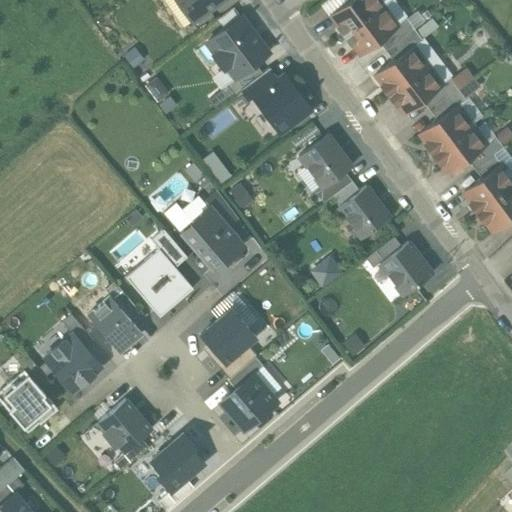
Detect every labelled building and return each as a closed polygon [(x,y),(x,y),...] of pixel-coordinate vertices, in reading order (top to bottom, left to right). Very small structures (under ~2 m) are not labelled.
[(176,0),(192,22),(222,0),(176,0)] [(376,0),(346,0),(339,8),(330,14),(338,24),(335,26),(343,36),(382,7),(376,0)] [(369,47),(378,42),(380,41),(381,38),(397,26),(396,25),(382,7),(343,36),(350,46),(352,44),(360,54),(369,47)] [(240,17),(207,41),(216,53),(213,56),(223,69),(226,66),(235,78),(254,64),(268,54),(240,17)] [(380,41),(378,42),(385,51),(414,29),(405,18),(396,25),(397,26),(381,38),(380,41)] [(385,51),(391,60),(393,58),(396,58),(412,46),(413,48),(422,41),(414,29),(385,51)] [(387,95),(426,66),(413,48),(412,46),(396,58),(393,58),(391,60),(383,68),(375,74),(383,84),(380,86),(387,95)] [(262,73),(254,64),(235,78),(226,85),(233,95),(262,73)] [(423,102),(425,101),(426,98),(441,86),(440,84),(426,66),(387,95),(394,105),(397,103),(405,113),(413,107),(423,102)] [(268,68),(240,90),(248,101),(253,98),(277,80),(268,68)] [(283,75),(277,80),(253,98),(279,133),(309,110),(299,97),(298,97),(292,89),(293,88),(283,75)] [(429,110),(458,88),(450,77),(440,84),(441,86),(426,98),(425,101),(423,102),(429,110)] [(440,117),(456,105),(457,106),(466,99),(458,88),(429,110),(435,118),(437,117),(440,117)] [(431,154),(471,125),(457,106),(456,105),(440,117),(437,117),(435,118),(427,126),(419,133),(426,142),(423,144),(431,154)] [(469,156),(485,144),(484,143),(471,125),(431,154),(438,163),(440,162),(448,172),(457,165),(466,160),(468,159),(469,156)] [(344,171),(351,166),(327,134),(298,156),(322,188),(344,171)] [(473,169),(493,154),(502,147),(493,136),(484,143),(485,144),(469,156),(468,159),(466,160),(473,169)] [(485,176),(500,165),(493,154),(473,169),(480,178),(481,176),(485,176)] [(475,213),(511,186),(511,180),(500,165),(485,176),(481,176),(480,178),(472,186),(463,192),(471,202),(469,204),(475,213)] [(351,181),(344,171),(322,188),(316,193),(323,203),(332,196),(351,181)] [(358,191),(351,181),(332,196),(339,205),(358,191)] [(358,191),(339,205),(337,207),(361,238),(389,217),(365,186),(358,191)] [(483,224),(485,222),(493,232),(502,225),(511,220),(511,219),(511,186),(475,213),(483,224)] [(193,224),(181,233),(211,269),(223,259),(224,261),(243,246),(209,206),(191,221),(193,224)] [(365,258),(372,268),(378,264),(401,247),(394,237),(365,258)] [(401,247),(378,264),(403,295),(431,273),(407,242),(401,247)] [(159,249),(125,278),(158,317),(192,289),(159,249)] [(321,285),(340,269),(326,253),(307,269),(321,285)] [(118,352),(141,333),(110,297),(87,316),(118,352)] [(256,337),(231,308),(199,335),(224,364),(256,337)] [(72,391),(100,368),(71,334),(44,357),(72,391)] [(44,395),(23,370),(0,390),(0,401),(27,433),(38,423),(40,424),(57,410),(48,399),(46,401),(42,397),(44,395)] [(276,401),(253,374),(219,403),(243,430),(276,401)] [(151,430),(125,399),(98,422),(105,431),(102,434),(113,446),(116,444),(124,452),(151,430)] [(194,446),(183,433),(150,461),(160,472),(156,475),(170,492),(203,463),(191,449),(194,446)] [(0,505),(14,494),(23,486),(15,477),(0,489),(0,505)] [(29,511),(14,494),(0,505),(0,511),(29,511)]
